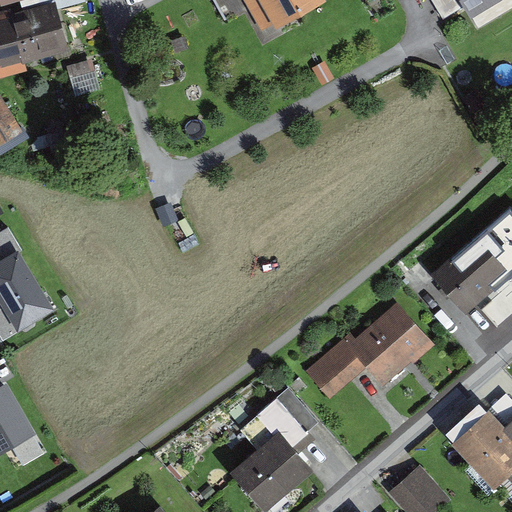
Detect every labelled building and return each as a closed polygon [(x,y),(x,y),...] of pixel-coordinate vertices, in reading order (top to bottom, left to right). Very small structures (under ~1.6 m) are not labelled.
[(332,0),(221,0),(233,21),(256,9),(270,34),(332,0)] [(439,0),(451,18),(472,5),(468,0),(439,0)] [(506,0),(468,0),(472,5),(478,17),(480,16),(506,0)] [(511,0),(506,0),(480,16),(486,25),(511,9),(511,0)] [(63,1),(0,17),(0,82),(39,72),(36,62),(76,51),(63,1)] [(78,90),(100,86),(94,59),(72,64),(78,90)] [(511,219),(505,212),(477,236),(511,276),(511,219)] [(475,234),(429,274),(466,315),(511,276),(477,236),(475,234)] [(63,309),(28,249),(0,265),(0,283),(0,284),(0,283),(0,320),(11,340),(63,309)] [(438,345),(400,301),(358,337),(352,330),(342,338),(305,370),(331,400),(368,368),(382,384),(391,377),(395,382),(438,345)] [(511,327),(511,301),(488,321),(502,337),(511,327)] [(46,432),(16,380),(0,389),(0,455),(1,458),(46,432)] [(511,422),(511,397),(509,394),(494,407),(510,425),(511,422)] [(317,438),(281,397),(260,415),(276,432),(297,456),(317,438)] [(487,413),(477,403),(444,433),(453,443),(487,413)] [(453,443),(449,447),(491,493),(506,479),(511,484),(511,422),(510,425),(494,407),(487,413),(453,443)] [(229,473),(263,511),(310,471),(297,456),(276,432),(229,473)] [(422,464),(390,491),(407,511),(439,511),(454,500),(422,464)] [(165,511),(156,501),(142,511),(165,511)]
